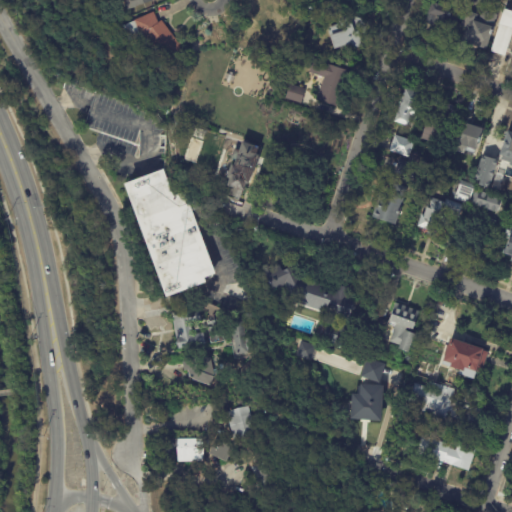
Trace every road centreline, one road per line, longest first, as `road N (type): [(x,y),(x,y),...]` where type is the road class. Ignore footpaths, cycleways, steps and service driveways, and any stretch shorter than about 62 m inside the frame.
road 1 (residential): [(132,456),(119,228),(0,16)]
road 2 (residential): [(330,238),(408,0)]
road 3 (primary): [(0,139),(27,217),(51,342)]
road 4 (residential): [(405,263),(226,203)]
road 5 (primary): [(91,511),(88,442),(51,342)]
road 6 (primary): [(51,342),(52,511)]
road 7 (residential): [(511,510),(370,463)]
road 8 (residential): [(511,91),(391,51)]
